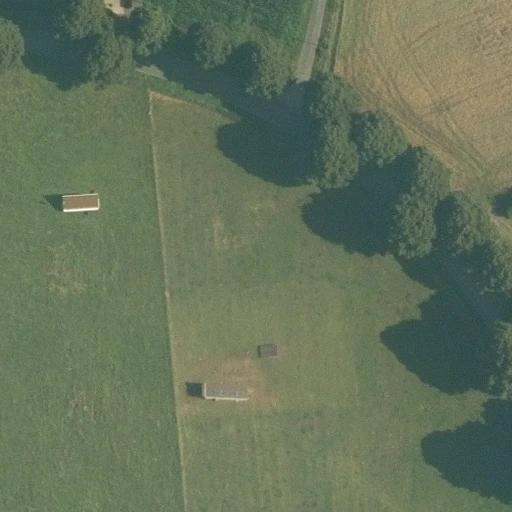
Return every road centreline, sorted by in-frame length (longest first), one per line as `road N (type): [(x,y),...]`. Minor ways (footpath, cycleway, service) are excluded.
road 1 (secondary): [(293,120),(178,70),(0,49)]
road 2 (secondary): [(511,324),(345,143),(293,120)]
road 3 (residential): [(293,120),(316,0)]
